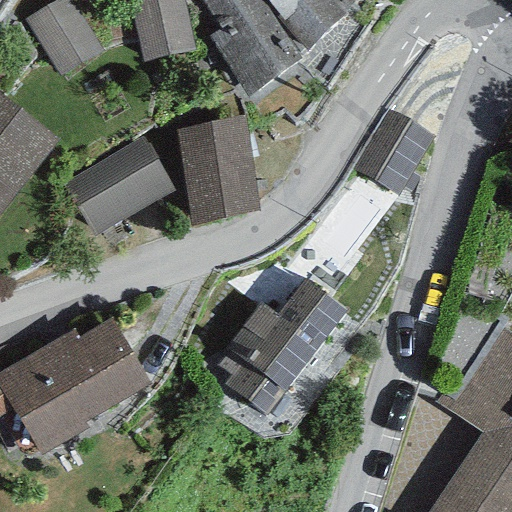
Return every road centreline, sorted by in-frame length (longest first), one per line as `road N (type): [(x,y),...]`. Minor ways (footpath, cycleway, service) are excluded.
road 1 (residential): [(0,300),(249,246),(301,210),(352,106),(395,42),(436,9),(476,6),(511,34)]
road 2 (residential): [(511,41),(478,111),(354,511)]
